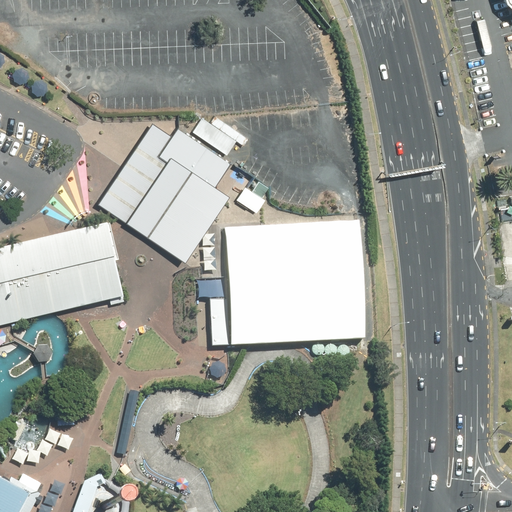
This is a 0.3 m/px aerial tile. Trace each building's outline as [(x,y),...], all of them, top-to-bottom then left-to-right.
[(237,114),(238,125),(256,123),(255,112),(237,114)] [(239,142),(245,135),(214,114),(209,121),(202,117),(193,131),(227,153),(236,140),(239,142)] [(112,180),(98,201),(117,214),(185,259),(228,194),(214,184),(229,161),(211,149),(176,126),(170,135),(151,122),(112,180)] [(367,343),(359,220),(307,222),(226,225),(228,276),(229,300),(210,300),(212,348),(229,348),(244,347),(321,344),(367,343)] [(0,247),(0,326),(11,324),(87,305),(109,299),(111,304),(124,302),(119,284),(115,265),(114,260),(118,259),(109,223),(83,228),(18,244),(0,247)] [(47,345),(37,344),(32,354),(37,362),(47,362),(52,353),(47,345)] [(139,389),(130,387),(117,446),(116,452),(124,454),(130,427),(139,389)] [(74,409),(56,409),(56,426),(74,426),(74,409)] [(100,474),(85,480),(74,511),(87,511),(96,487),(105,483),(103,479),(100,474)] [(0,511),(30,511),(40,494),(10,477),(8,481),(0,477),(0,511)] [(103,479),(105,483),(122,500),(123,504),(122,511),(121,511),(128,511),(130,502),(127,495),(113,480),(108,480),(103,479)] [(111,510),(112,509),(112,507),(112,505),(111,503),(110,501),(108,501),(106,500),(104,501),(102,502),(101,503),(100,505),(100,507),(101,509),(102,511),(103,511),(108,511),(109,511),(111,510)]
